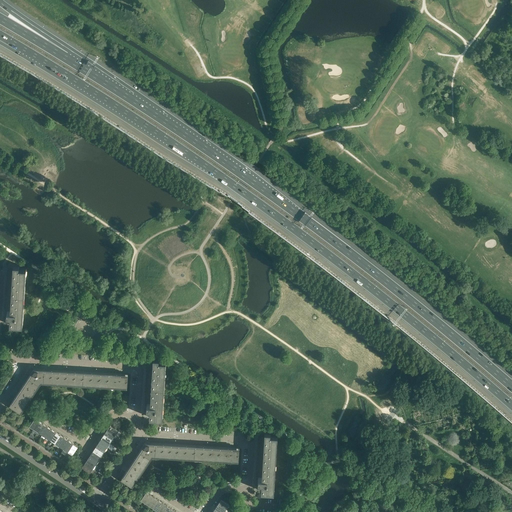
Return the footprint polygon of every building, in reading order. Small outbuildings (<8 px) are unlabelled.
[(23,325),(26,269),(27,269),(27,268),(19,268),(19,266),(20,266),(20,265),(14,265),(13,268),(14,268),(13,270),(11,311),(10,316),(10,320),(12,320),(12,324),(10,324),(10,325),(23,326),(23,325)] [(11,311),(13,270),(8,270),(4,320),(9,320),(10,320),(10,316),(6,315),(7,311),(11,311)] [(162,417),(166,361),(159,360),(159,358),(159,357),(153,357),(153,360),(153,363),(150,403),(150,408),(150,413),(150,417),(149,417),(163,418),(163,417),(162,417)] [(150,403),(153,363),(147,363),(144,408),(144,413),(144,412),(150,413),(150,408),(146,408),(146,403),(150,403)] [(127,387),(128,375),(38,370),(38,368),(36,368),(35,370),(33,370),(32,372),(33,372),(13,403),(12,402),(10,405),(20,412),(40,381),(127,387)] [(33,430),(39,421),(35,418),(29,427),(33,430)] [(38,432),(44,423),(39,421),(33,430),(38,432)] [(42,435),(48,426),(44,423),(38,432),(42,435)] [(119,431),(110,425),(107,429),(116,435),(119,431)] [(46,438),(52,429),(48,426),(42,435),(46,438)] [(50,441),(56,432),(52,429),(46,438),(50,441)] [(116,435),(107,429),(104,433),(113,439),(116,435)] [(274,491),(277,435),(277,434),(270,434),(270,432),(270,431),(264,431),(264,434),(265,434),(264,437),(262,477),(261,482),(261,486),(261,490),(261,491),(262,491),(274,492),(274,491)] [(55,444),(61,435),(56,432),(50,441),(55,444)] [(113,439),(104,433),(101,438),(110,444),(113,439)] [(59,447),(65,438),(61,435),(55,444),(59,447)] [(262,477),(264,437),(258,436),(255,486),(256,486),(261,486),(261,482),(257,482),(258,477),(262,477)] [(63,449),(69,440),(65,438),(59,447),(63,449)] [(110,444),(101,438),(99,442),(108,448),(110,444)] [(67,452),(73,443),(69,440),(63,449),(67,452)] [(108,448),(99,442),(96,446),(105,452),(108,448)] [(239,460),(239,449),(149,444),(149,442),(147,442),(146,443),(144,443),(143,445),(144,446),(124,476),(123,476),(121,479),(131,486),(152,455),(239,460)] [(72,455),(78,446),(73,443),(67,452),(72,455)] [(105,452),(96,446),(93,450),(102,456),(105,452)] [(102,456),(93,450),(90,455),(99,461),(102,456)] [(99,461),(90,455),(87,459),(96,465),(99,461)] [(96,465),(87,459),(85,463),(92,468),(94,469),(96,465)] [(94,469),(92,468),(85,463),(82,468),(91,474),(94,469)] [(145,503),(151,494),(146,491),(140,500),(145,503)] [(149,506),(155,497),(151,494),(145,503),(149,506)] [(153,509),(159,500),(155,497),(149,506),(153,509)] [(230,504),(221,498),(218,503),(227,509),(230,504)] [(157,511),(163,503),(159,500),(153,509),(157,511)] [(157,511),(163,511),(168,506),(163,503),(157,511)] [(225,511),(227,509),(218,503),(216,507),(222,511),(225,511)]
